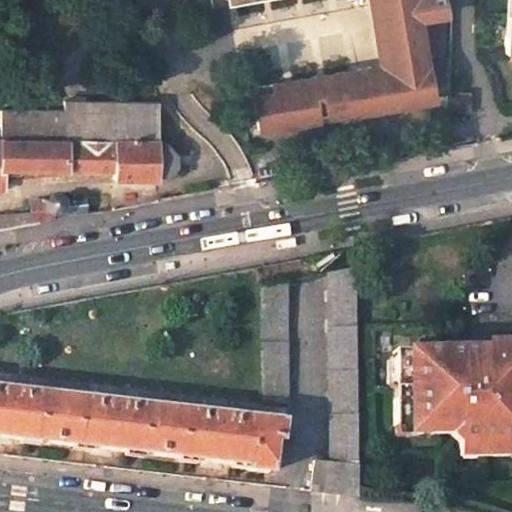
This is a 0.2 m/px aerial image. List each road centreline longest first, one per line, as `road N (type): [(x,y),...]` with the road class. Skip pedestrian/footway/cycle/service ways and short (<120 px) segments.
road 1 (tertiary): [(0,275),(511,177)]
road 2 (secondary): [(141,511),(0,495)]
